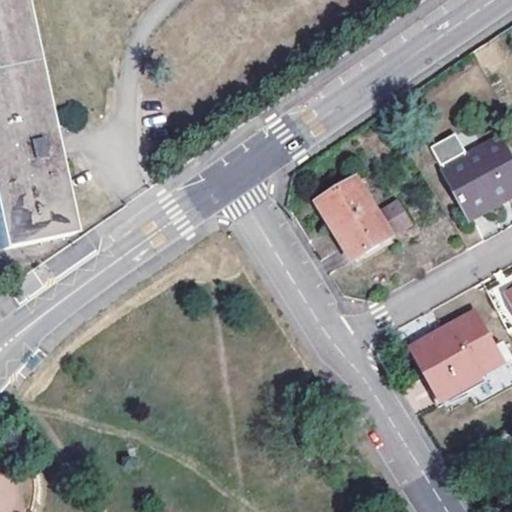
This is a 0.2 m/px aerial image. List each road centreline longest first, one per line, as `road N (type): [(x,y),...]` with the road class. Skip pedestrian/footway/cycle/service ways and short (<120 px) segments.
road 1 (residential): [(492,0),(229,180)]
road 2 (residential): [(229,180),(0,350)]
road 3 (residential): [(333,343),(511,244)]
road 4 (residential): [(333,343),(447,511)]
road 5 (residential): [(229,180),(333,343)]
